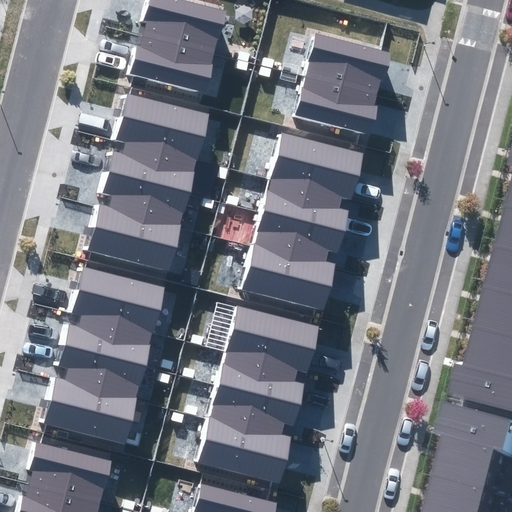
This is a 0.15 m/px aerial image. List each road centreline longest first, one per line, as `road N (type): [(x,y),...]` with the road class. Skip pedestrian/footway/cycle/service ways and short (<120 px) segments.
road 1 (residential): [(485,0),(354,511)]
road 2 (residential): [(53,0),(0,210)]
